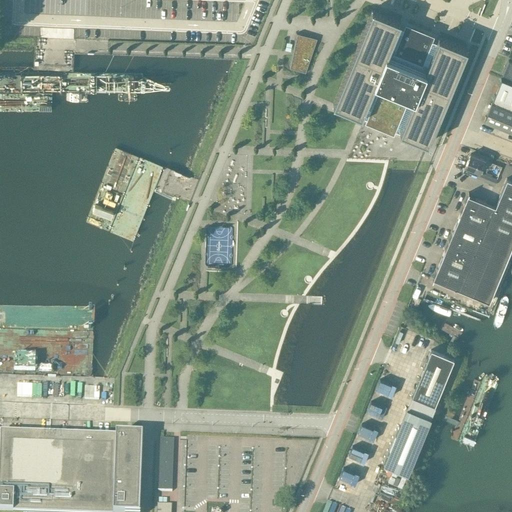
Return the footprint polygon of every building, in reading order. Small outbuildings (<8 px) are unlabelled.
[(399,131),(428,142),(467,47),(438,35),(437,40),(423,34),(423,33),(423,32),(422,31),(421,31),(420,31),(419,32),(419,33),(417,32),(417,31),(417,30),(416,29),(415,28),(413,28),(412,29),(412,30),(399,24),(400,20),(372,8),(333,103),(361,115),(362,114),(365,116),(400,130),(399,131)] [(306,68),(317,38),(308,36),(298,65),(306,68)] [(502,74),(511,78),(511,74),(511,61),(508,60),(502,74)] [(492,100),(511,108),(511,82),(510,82),(501,78),(492,100)] [(484,121),(511,132),(511,110),(491,102),(484,121)] [(465,166),(481,173),(486,161),(470,154),(465,166)] [(475,177),(494,185),(497,178),(491,176),(492,174),(486,172),(485,173),(482,172),(481,173),(478,172),(475,177)] [(433,278),(489,301),(511,244),(511,180),(506,178),(495,205),(467,194),(433,278)] [(412,396),(434,405),(454,358),(431,349),(412,396)] [(407,473),(431,416),(406,406),(383,463),(407,473)] [(0,441),(0,511),(140,511),(143,439),(0,434),(0,441)] [(158,492),(172,492),(174,440),(160,440),(158,492)]
